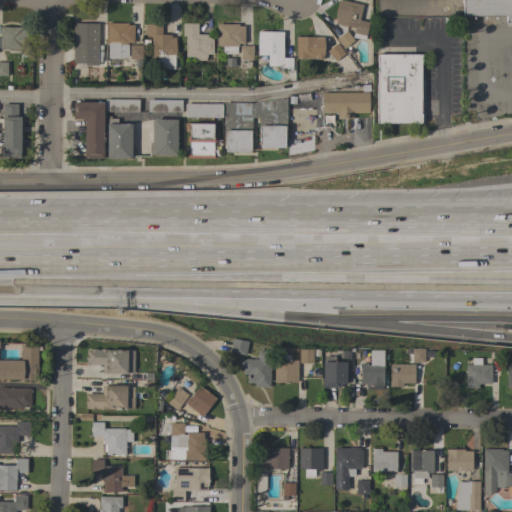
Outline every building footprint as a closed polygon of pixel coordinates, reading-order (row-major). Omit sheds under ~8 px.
[(338,0),(342,0),(362,5),(358,20),(368,22),(364,40),(352,37),(354,28),(335,24),(336,19),(334,18),(338,0)] [(511,0),(511,26),(505,26),(505,16),(463,16),(462,0),(511,0)] [(98,65),(84,65),(84,63),(72,63),(72,23),(98,23),(98,65)] [(127,23),(127,25),(133,25),(133,42),(127,42),(127,57),(119,57),(119,58),(107,58),(107,45),(106,45),(106,23),(127,23)] [(185,36),(182,36),(182,23),(197,23),(197,34),(212,35),(212,54),(206,54),(206,56),(205,56),(205,60),(193,60),(193,57),(185,57),(185,36)] [(174,58),(174,69),(156,69),(157,58),(152,58),(152,41),(151,41),(151,36),(145,36),(145,24),(161,24),(161,35),(171,35),(171,37),(175,37),(175,58),(174,58)] [(238,24),(238,26),(244,26),(244,43),(238,43),(238,46),(236,46),(236,54),(224,54),(222,52),(222,46),(216,46),(216,24),(238,24)] [(0,27),(28,27),(28,40),(20,40),(20,49),(19,49),(19,53),(7,53),(7,49),(0,49),(0,27)] [(346,30),(353,40),(343,48),(335,38),(346,30)] [(257,32),(282,32),(282,58),(291,58),(291,70),(278,70),(278,66),(267,66),(267,55),(257,55),(257,32)] [(323,37),(323,59),(308,59),(305,59),(305,58),(296,58),(296,37),(323,37)] [(336,43),(344,53),(334,61),(327,51),(336,43)] [(141,45),(141,58),(129,58),(129,45),(141,45)] [(252,46),(252,60),(240,60),(240,46),(252,46)] [(420,123),(376,123),(376,54),(420,54),(420,123)] [(368,92),(368,113),(352,113),(353,119),(336,119),(336,113),(321,113),(321,93),(368,92)] [(286,135),(284,135),(284,148),(258,147),(258,137),(257,137),(257,117),(251,117),(251,138),(250,138),(250,153),(224,152),(224,134),(222,134),(223,103),(253,103),(286,98),(286,135)] [(138,100),(138,112),(104,111),(104,99),(138,100)] [(147,99),(181,100),(181,112),(147,112),(147,99)] [(102,158),(83,158),(84,121),(81,121),(81,119),(72,119),(73,101),(103,102),(102,158)] [(221,103),(221,117),(184,117),(184,103),(221,103)] [(2,116),(2,104),(15,104),(15,116),(20,116),(20,158),(1,158),(1,116),(2,116)] [(131,159),(106,158),(106,124),(107,124),(107,116),(110,116),(110,118),(117,118),(117,124),(131,124),(131,159)] [(176,119),(176,156),(151,155),(151,119),(176,119)] [(212,136),(215,136),(215,142),(212,142),(212,153),(214,153),(214,159),(186,158),(186,147),(189,147),(189,142),(186,142),(186,137),(189,137),(189,131),(183,131),(183,123),(212,123),(212,136)] [(248,341),(245,355),(229,352),(232,338),(248,341)] [(0,360),(20,361),(20,343),(37,344),(37,380),(0,379),(0,360)] [(133,373),(101,373),(101,365),(85,365),(85,360),(84,360),(84,354),(86,354),(86,350),(90,350),(90,349),(96,349),(96,350),(100,350),(100,349),(106,349),(106,350),(133,351),(133,373)] [(313,349),(312,363),(298,363),(298,349),(313,349)] [(424,349),(424,362),(411,362),(411,349),(424,349)] [(369,363),(369,350),(383,350),(382,386),(382,390),(366,389),(366,384),(360,384),(360,363),(369,363)] [(257,359),(257,351),(269,351),(269,387),(254,387),(254,382),(247,382),(247,374),(242,374),(242,368),(239,368),(239,359),(257,359)] [(273,361),(275,361),(275,355),(290,355),(290,360),(297,360),(297,382),(273,382),(273,361)] [(345,384),(340,384),(340,387),(321,387),(321,379),(322,379),(322,362),(324,362),(324,356),(335,356),(335,362),(345,362),(345,384)] [(472,364),(472,358),(481,358),(481,365),(491,365),(491,384),(478,384),(478,388),(465,388),(465,364),(472,364)] [(414,364),(414,383),(402,383),(402,387),(389,387),(389,364),(414,364)] [(188,397),(189,398),(199,385),(215,398),(201,417),(183,404),(188,397)] [(84,405),(84,397),(85,397),(85,393),(101,393),(101,386),(126,386),(126,398),(134,398),(133,409),(84,409),(84,405)] [(0,387),(31,389),(30,406),(24,406),(24,407),(22,407),(22,409),(0,408),(0,387)] [(177,387),(187,394),(176,410),(166,402),(177,387)] [(0,426),(15,426),(15,421),(29,421),(29,435),(17,435),(16,454),(0,454),(0,426)] [(124,428),(124,430),(131,429),(131,441),(125,441),(125,455),(105,455),(105,444),(102,444),(102,441),(101,441),(101,437),(91,437),(91,422),(103,422),(103,429),(124,428)] [(203,438),(204,438),(204,460),(182,460),(182,451),(176,451),(176,437),(182,437),(182,435),(169,435),(169,423),(183,423),(183,435),(185,435),(185,432),(203,432),(203,438)] [(287,448),(287,469),(260,468),(261,447),(287,448)] [(322,448),(322,471),(314,471),(314,477),(304,477),(304,469),(298,469),(298,448),(322,448)] [(334,448),(355,448),(355,450),(361,450),(361,467),(355,467),(355,469),(354,469),(354,476),(348,476),(347,491),(334,490),(334,448)] [(371,449),(381,449),(381,452),(396,452),(396,472),(371,471),(371,449)] [(446,449),(463,449),(463,451),(471,451),(471,471),(445,470),(446,449)] [(489,495),(482,495),(483,449),(501,449),(501,450),(507,450),(507,473),(511,473),(511,487),(500,487),(500,482),(495,482),(495,491),(489,495)] [(432,450),(432,473),(427,473),(427,478),(422,478),(421,484),(412,484),(412,471),(409,471),(409,450),(432,450)] [(0,465),(15,465),(15,458),(26,458),(26,473),(15,473),(15,490),(0,490),(0,465)] [(121,476),(133,476),(132,487),(121,486),(121,492),(103,492),(103,483),(101,483),(101,473),(90,473),(91,459),(103,459),(103,466),(121,466),(121,476)] [(208,468),(207,486),(206,486),(206,491),(185,491),(185,489),(184,489),(183,501),(171,501),(171,488),(174,488),(174,468),(208,468)] [(331,472),(331,485),(318,485),(318,472),(331,472)] [(257,473),(265,473),(265,489),(257,495),(257,473)] [(405,474),(405,487),(393,487),(393,474),(405,474)] [(429,474),(442,474),(442,487),(429,487),(429,474)] [(368,480),(368,494),(366,494),(366,500),(361,501),(361,494),(356,494),(355,480),(368,480)] [(458,482),(479,482),(479,510),(454,509),(458,482)] [(294,483),(294,496),(282,496),(281,483),(294,483)] [(0,511),(0,502),(14,502),(14,496),(25,496),(25,510),(15,510),(15,511),(0,511)] [(98,511),(98,508),(100,508),(100,506),(98,506),(98,496),(121,497),(121,508),(117,508),(117,511),(98,511)]
